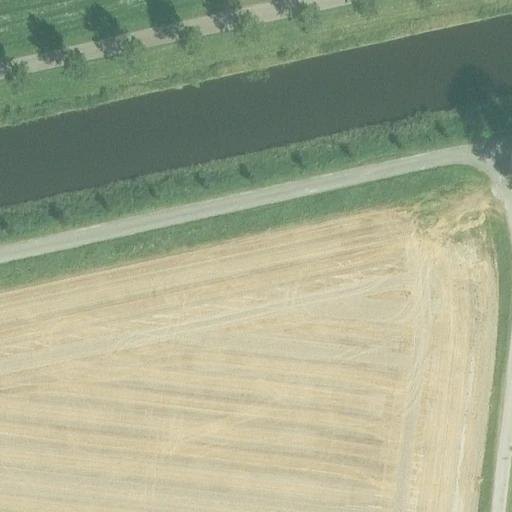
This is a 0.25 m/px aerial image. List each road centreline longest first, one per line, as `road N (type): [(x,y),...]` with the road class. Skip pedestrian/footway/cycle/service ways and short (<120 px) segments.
road 1 (unclassified): [(0,255),(500,145)]
road 2 (track): [(322,0),(0,70)]
road 3 (unclassified): [(496,511),(511,384)]
